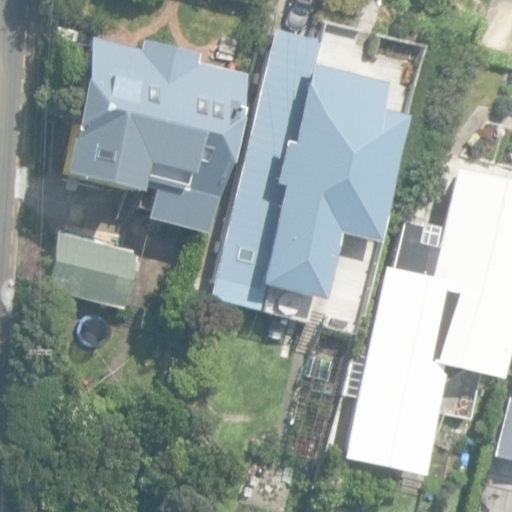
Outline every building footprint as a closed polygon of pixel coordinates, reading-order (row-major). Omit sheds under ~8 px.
[(295,294),(312,298),(328,230),(366,240),(397,114),(375,108),(381,82),(310,64),(316,40),(295,35),(269,28),(207,279),(253,291),(255,284),(295,294)] [(136,215),(200,231),(240,74),(190,62),(192,52),(136,38),(134,48),(83,35),(77,57),(47,177),(128,197),(131,185),(143,188),(136,215)] [(486,376),(511,265),(511,184),(447,169),(428,245),(411,241),(415,224),(397,220),(386,267),(375,264),(355,353),(345,350),(334,394),(346,395),(332,456),(410,473),(434,363),(486,376)] [(40,288),(119,306),(131,254),(125,247),(53,230),(40,288)] [(511,511),(511,483),(466,477),(461,511),(511,511)]
